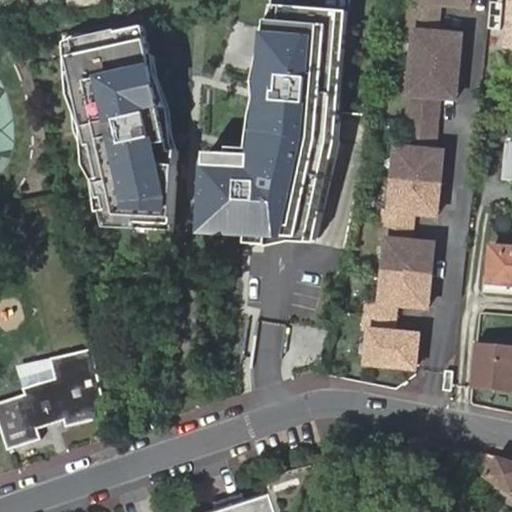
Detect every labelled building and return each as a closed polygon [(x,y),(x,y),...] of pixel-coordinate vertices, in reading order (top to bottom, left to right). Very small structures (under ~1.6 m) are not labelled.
[(419,0),(419,2),(411,1),(408,29),(416,30),(409,110),(439,113),(440,98),(451,99),(453,84),(458,85),(461,52),(457,52),(458,35),(439,33),(442,4),(467,7),(467,0),(419,0)] [(351,11),(267,6),(248,155),(201,153),(198,243),(271,249),(316,246),(341,140),(342,123),(351,11)] [(168,155),(141,31),(64,49),(106,229),(170,235),(175,155),(168,155)] [(439,113),(409,110),(407,122),(438,125),(439,113)] [(438,125),(407,122),(406,134),(437,137),(438,125)] [(437,137),(406,134),(405,149),(397,148),(391,211),(384,210),(381,238),(388,239),(382,302),(367,300),(364,328),(371,329),(368,359),(416,366),(418,350),(413,350),(415,334),(395,332),(398,303),(425,306),(426,290),(431,290),(434,259),(429,259),(431,243),(412,241),(415,213),(434,215),(435,199),(440,199),(443,169),(438,168),(440,152),(436,152),(437,137)] [(511,145),(507,145),(503,181),(511,182),(511,145)] [(511,249),(495,247),(491,281),(511,284),(511,249)] [(511,346),(477,343),(472,389),(511,392),(511,346)] [(0,405),(0,421),(10,452),(44,440),(40,430),(66,421),(67,428),(109,418),(94,350),(52,360),(57,379),(25,390),(27,396),(0,405)] [(52,360),(17,367),(25,390),(57,379),(52,360)] [(511,463),(486,454),(473,491),(511,505),(511,463)] [(225,495),(230,511),(270,511),(263,493),(241,500),(238,491),(225,495)] [(230,511),(225,495),(209,501),(213,510),(207,511),(230,511)]
